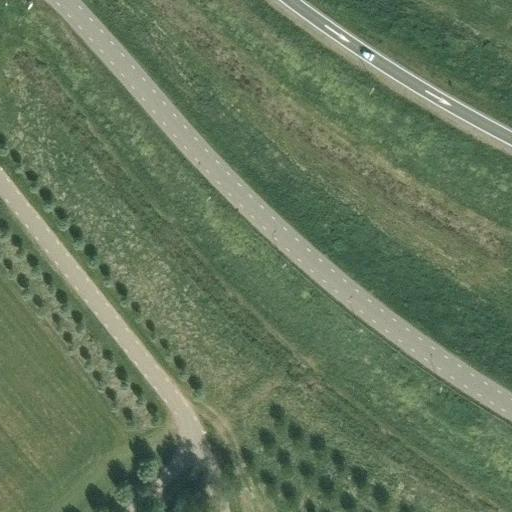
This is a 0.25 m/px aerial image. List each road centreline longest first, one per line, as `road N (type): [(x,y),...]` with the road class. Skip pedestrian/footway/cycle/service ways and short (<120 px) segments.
road 1 (unclassified): [(64,0),(280,233),(366,306),(511,404)]
road 2 (unclassified): [(135,511),(199,445),(168,391),(0,182)]
road 3 (trunk): [(288,0),(511,139)]
